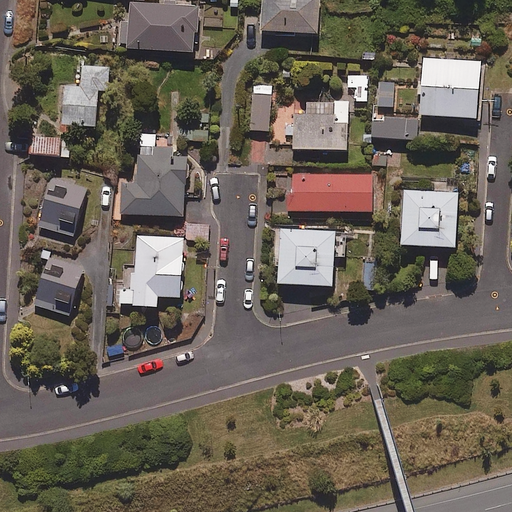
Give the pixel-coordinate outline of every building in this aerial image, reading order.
[(261,0),(259,31),(316,35),(318,0),(261,0)] [(200,7),(130,1),(128,23),(119,23),(117,44),(126,44),(126,49),(192,54),(193,33),(198,33),(200,7)] [(350,32),(341,24),(327,40),(336,47),(350,32)] [(366,37),(349,37),(350,52),(367,51),(366,37)] [(476,120),(481,63),(423,58),(418,115),(476,120)] [(107,93),(109,67),(80,65),(79,86),(61,85),(59,123),(96,125),(97,92),(107,93)] [(369,76),(347,76),(347,89),(356,89),(356,102),(369,102),(369,76)] [(393,108),(395,83),(378,82),(376,107),(393,108)] [(270,132),(274,86),(254,84),(249,130),(270,132)] [(347,152),(348,103),(307,102),(306,114),(293,114),(292,150),(347,152)] [(417,142),(418,119),(383,117),(382,122),(373,121),(371,138),(417,142)] [(207,140),(207,129),(174,130),(174,141),(207,140)] [(31,154),(72,157),(73,138),(32,135),(31,154)] [(292,148),(269,148),(270,165),(292,165),(292,148)] [(137,155),(135,183),(121,182),(119,216),(183,220),(186,158),(137,155)] [(373,175),(293,175),(293,188),(286,196),(286,213),(373,214),(373,175)] [(88,188),(51,178),(38,228),(74,238),(88,188)] [(458,193),(403,190),(400,247),(455,250),(458,193)] [(335,233),(280,230),(277,286),(332,289),(335,233)] [(181,300),(183,239),(137,238),(136,275),(130,275),(130,290),(118,289),(117,307),(156,309),(157,299),(181,300)] [(84,269),(49,258),(33,307),(69,318),(84,269)] [(377,289),(376,259),(363,259),(364,289),(377,289)]
